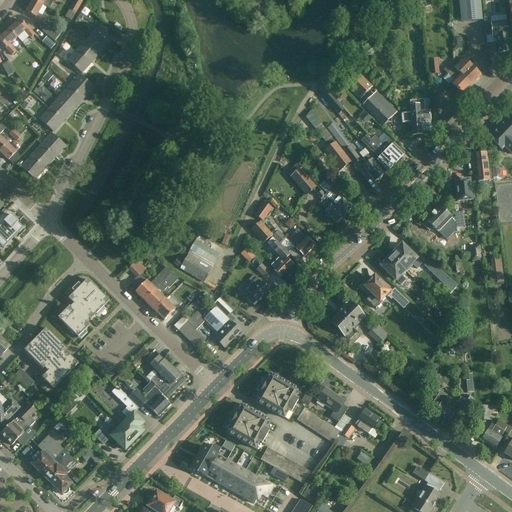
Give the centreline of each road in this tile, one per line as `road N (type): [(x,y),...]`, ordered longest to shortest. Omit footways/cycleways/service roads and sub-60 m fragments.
road 1 (tertiary): [(287,332),(301,293),(511,85)]
road 2 (residential): [(217,284),(280,135),(362,0)]
road 3 (residential): [(45,221),(131,48),(120,0)]
road 4 (residential): [(215,386),(45,221)]
road 5 (tertiary): [(287,332),(403,414)]
